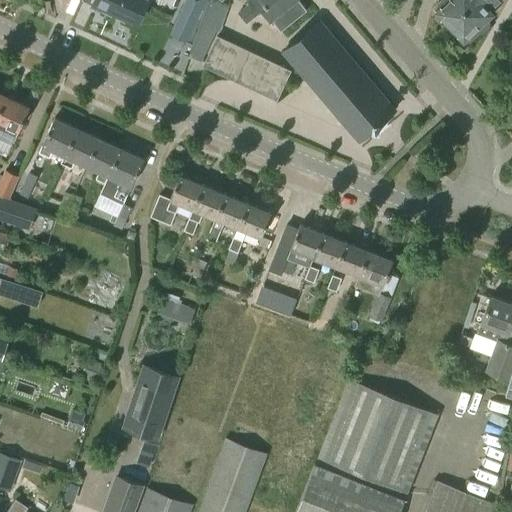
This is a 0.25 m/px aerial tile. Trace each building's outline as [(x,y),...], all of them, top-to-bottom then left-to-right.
[(115,11),(120,0),(93,0),(93,1),(115,11)] [(137,22),(147,0),(120,0),(115,11),(137,22)] [(183,0),(179,9),(192,15),(199,0),(183,0)] [(208,0),(189,56),(204,62),(216,35),(219,36),(229,4),(217,0),(208,0)] [(280,29),(306,7),(299,0),(246,0),(245,1),(247,3),(238,11),(246,22),(261,9),(269,19),(270,18),(280,29)] [(476,0),(441,0),(433,8),(450,26),(476,0)] [(466,43),(488,22),(483,17),(499,2),(497,0),(476,0),(450,26),(466,43)] [(395,108),(319,19),(283,50),(359,139),(395,108)] [(204,62),(203,64),(277,98),(290,68),(219,36),(216,35),(204,62)] [(0,138),(11,144),(17,132),(29,105),(6,94),(0,107),(0,138)] [(63,154),(76,128),(54,118),(42,144),(39,151),(49,156),(53,149),(63,154)] [(86,164),(98,138),(76,128),(63,154),(60,161),(71,166),(74,159),(86,164)] [(105,182),(121,148),(98,138),(86,164),(99,170),(96,178),(105,182)] [(124,202),(143,158),(121,148),(105,182),(100,191),(124,202)] [(0,193),(8,198),(19,175),(5,169),(0,180),(0,193)] [(28,197),(38,175),(29,171),(19,193),(28,197)] [(194,207),(203,183),(181,174),(171,198),(159,193),(150,215),(171,224),(180,202),(193,207),(194,207)] [(194,207),(193,207),(183,230),(193,234),(198,221),(199,221),(204,211),(215,216),(216,216),(225,192),(203,183),(194,207)] [(75,219),(82,196),(64,190),(56,213),(75,219)] [(238,225),(247,201),(225,192),(216,216),(215,216),(206,238),(215,242),(225,220),(238,225)] [(0,217),(7,220),(14,201),(0,196),(0,217)] [(261,234),(270,210),(247,201),(238,225),(223,261),(233,265),(248,229),(261,234)] [(122,227),(131,207),(123,203),(113,223),(122,227)] [(314,255),(323,231),(300,222),(290,245),(280,241),(269,267),(280,272),(281,268),(290,272),(299,249),(314,255)] [(336,264),(346,240),(323,231),(314,255),(336,264)] [(10,235),(0,232),(0,243),(7,246),(10,235)] [(336,264),(359,273),(368,249),(346,240),(336,264)] [(380,292),(393,259),(368,249),(359,273),(355,282),(380,292)] [(201,276),(207,262),(198,257),(191,272),(201,276)] [(314,282),(319,269),(310,265),(304,278),(314,282)] [(337,291),(342,278),(332,274),(327,287),(337,291)] [(381,319),(391,296),(380,291),(371,315),(381,319)] [(511,332),(511,331),(509,330),(511,321),(511,302),(491,294),(477,332),(497,339),(485,370),(509,378),(511,368),(511,344),(508,343),(511,332)] [(190,324),(195,308),(162,296),(155,316),(171,321),(172,318),(190,324)] [(101,367),(86,362),(82,373),(97,378),(101,367)] [(159,440),(180,375),(142,363),(121,427),(159,440)] [(408,490),(439,412),(350,378),(320,457),(408,490)] [(83,415),(72,411),(68,420),(80,425),(83,415)] [(243,511),(266,451),(226,437),(198,511),(243,511)] [(0,485),(11,489),(22,458),(0,450),(0,485)] [(408,490),(320,457),(318,463),(316,462),(296,511),(399,511),(408,491),(408,490)] [(134,511),(144,484),(115,473),(100,511),(134,511)] [(491,511),(495,503),(433,478),(427,494),(430,496),(423,511),(491,511)] [(72,503),(78,485),(69,482),(64,500),(72,503)] [(190,511),(191,510),(194,503),(149,487),(139,511),(190,511)] [(28,511),(25,510),(28,506),(15,498),(6,511),(28,511)]
